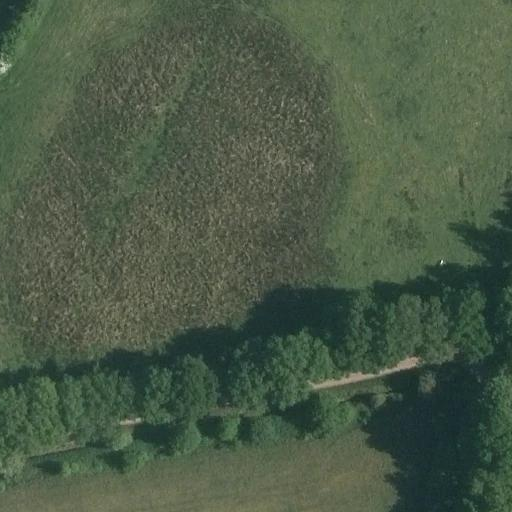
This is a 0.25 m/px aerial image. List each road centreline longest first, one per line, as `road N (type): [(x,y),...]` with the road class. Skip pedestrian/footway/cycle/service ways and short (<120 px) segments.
road 1 (track): [(0,436),(477,352)]
road 2 (track): [(477,352),(482,394),(466,511)]
